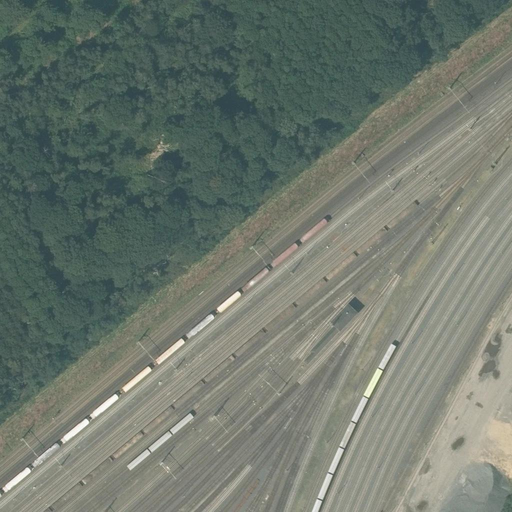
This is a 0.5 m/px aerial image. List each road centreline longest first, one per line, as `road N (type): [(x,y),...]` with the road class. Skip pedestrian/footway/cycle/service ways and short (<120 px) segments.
road 1 (track): [(0,142),(186,0)]
road 2 (unknown): [(409,511),(511,314)]
